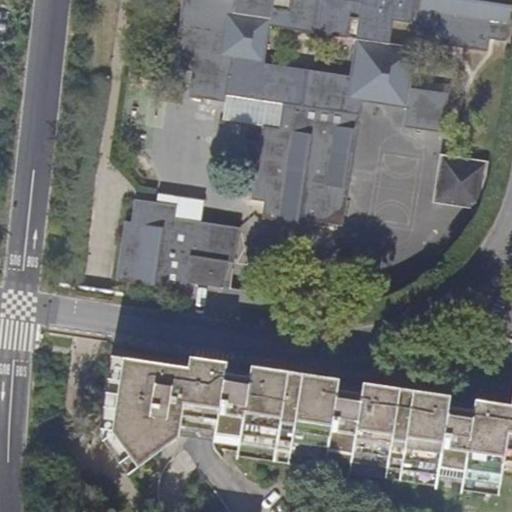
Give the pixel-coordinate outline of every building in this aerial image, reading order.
[(282,104),(278,129),(263,126),(251,200),(265,203),(262,220),(310,227),(311,222),(343,227),(361,103),(405,110),(403,128),(443,133),(449,95),(411,89),(418,42),(488,53),(490,40),(507,43),(511,0),(183,0),(173,69),(193,72),(189,98),(226,103),(227,95),(282,104)] [(223,120),(263,126),(278,129),(282,104),(227,95),(226,103),(223,120)] [(440,156),(433,203),(474,210),(481,211),(488,163),(440,156)] [(158,194),(157,204),(155,216),(201,223),(204,202),(158,194)] [(239,229),(201,223),(155,216),(157,204),(135,201),(131,223),(126,222),(117,281),(184,292),(186,284),(223,290),(227,263),(234,263),(239,229)] [(208,372),(188,369),(111,357),(98,435),(127,474),(178,437),(186,439),(199,441),(211,442),(213,443),(239,446),(238,456),(496,495),(501,470),(511,472),(511,402),(511,408),(510,418),(473,412),(447,408),(362,395),(335,391),(250,378),(223,374),(208,372)]
